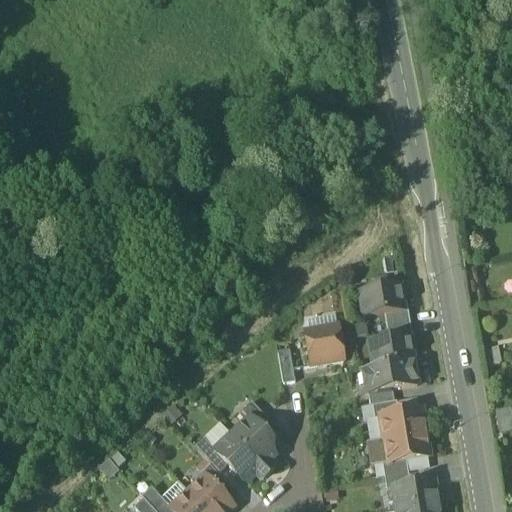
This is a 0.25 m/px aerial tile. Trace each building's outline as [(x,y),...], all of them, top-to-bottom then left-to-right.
[(359,296),(364,323),(384,320),(404,317),(404,316),(399,289),(359,296)] [(384,320),(386,332),(410,328),(407,315),(404,316),(404,317),(384,320)] [(306,325),(308,336),(332,332),(330,321),(306,325)] [(412,341),(410,328),(386,332),(388,344),(408,340),(408,341),(412,341)] [(304,337),(310,372),(343,366),(338,331),(332,332),(308,336),(304,337)] [(369,347),(373,373),(413,367),(408,341),(408,340),(388,344),(369,347)] [(501,366),(498,350),(485,352),(487,368),(501,366)] [(277,357),(282,389),(294,387),(289,355),(277,357)] [(417,390),(413,367),(373,373),(361,375),(365,399),(368,399),(391,395),(417,390)] [(370,410),(372,410),(393,406),(391,395),(368,399),(370,410)] [(417,402),(396,406),(398,418),(419,414),(417,402)] [(396,406),(393,406),(372,410),(374,423),(380,422),(380,421),(398,418),(396,406)] [(249,422),(259,433),(268,425),(251,407),(241,416),(248,423),(249,422)] [(372,410),(370,410),(360,412),(363,428),(366,428),(366,424),(374,423),(372,410)] [(173,411),(163,419),(171,428),(181,420),(173,411)] [(511,420),(510,411),(495,414),(499,437),(511,434),(511,420)] [(380,422),(383,445),(425,438),(421,414),(419,414),(398,418),(380,421),(380,422)] [(248,423),(231,439),(268,479),(273,474),(273,470),(270,466),(275,461),(269,456),(272,453),(272,447),(259,433),(249,422),(248,423)] [(383,445),(380,422),(374,423),(366,424),(366,428),(370,447),(383,445)] [(220,428),(203,443),(214,455),(231,439),(220,428)] [(429,461),(425,438),(383,445),(387,467),(388,468),(406,465),(428,462),(429,461)] [(263,483),(268,479),(231,439),(214,455),(213,456),(227,470),(243,487),(247,487),(255,480),(259,483),(263,483)] [(205,464),(210,469),(218,478),(227,470),(213,456),(214,455),(203,443),(194,452),(205,464)] [(383,445),(370,447),(366,448),(370,471),(382,469),(382,468),(387,467),(383,445)] [(428,462),(406,465),(408,477),(429,474),(428,462)] [(196,473),(200,478),(210,469),(205,464),(196,473)] [(108,486),(118,477),(107,465),(97,475),(108,486)] [(382,469),(384,481),(408,477),(406,465),(388,468),(387,467),(382,468),(382,469)] [(226,487),(218,478),(210,469),(200,478),(203,482),(204,481),(217,495),(226,487)] [(410,489),(408,477),(384,481),(386,494),(393,493),(392,492),(410,489)] [(203,482),(187,497),(200,511),(232,511),(233,511),(217,495),(204,481),(203,482)] [(386,494),(384,481),(376,482),(381,511),(395,511),(393,493),(386,494)] [(393,493),(395,511),(416,511),(438,509),(434,485),(410,489),(392,492),(393,493)] [(169,511),(171,511),(187,497),(177,488),(161,503),(169,511)] [(141,501),(143,503),(151,511),(169,511),(161,503),(151,492),(141,501)] [(200,511),(187,497),(171,511),(200,511)] [(151,511),(143,503),(133,511),(151,511)]
